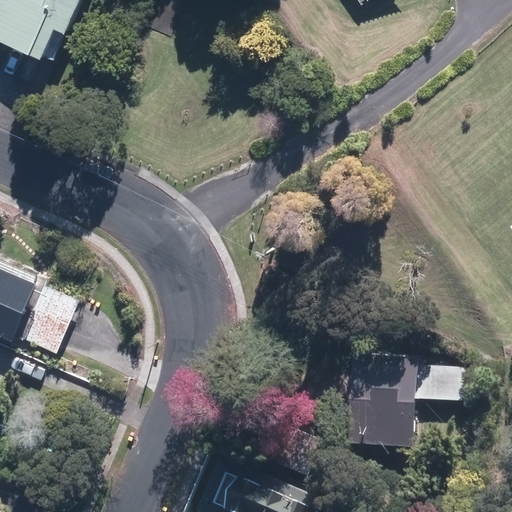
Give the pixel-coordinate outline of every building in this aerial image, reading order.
[(80,0),(0,0),(0,41),(40,60),(54,30),(65,35),(80,0)] [(0,323),(29,336),(30,334),(67,350),(90,296),(54,281),(57,275),(0,250),(0,323)] [(436,356),(367,351),(361,442),(430,447),(436,356)] [(486,368),(438,365),(436,397),(484,400),(486,368)] [(332,511),(338,502),(235,455),(209,511),(332,511)]
